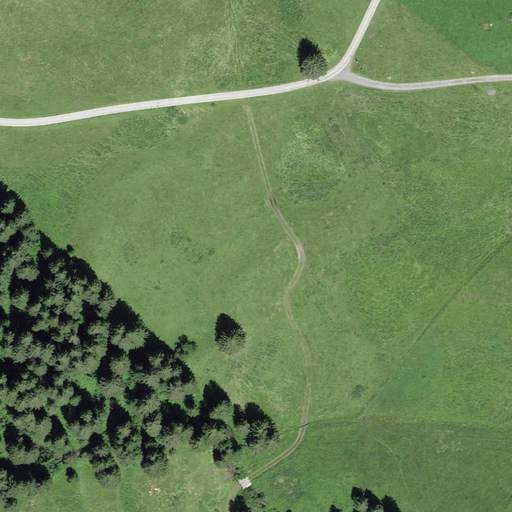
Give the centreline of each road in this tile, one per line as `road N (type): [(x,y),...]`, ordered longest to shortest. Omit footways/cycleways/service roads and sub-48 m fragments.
road 1 (track): [(227,511),(235,490),(300,437),(307,409),(305,364),(287,299),(302,254),(269,192),(245,93)]
road 2 (unclassified): [(0,121),(328,78),(356,47),(377,0)]
road 3 (track): [(511,77),(378,88),(339,70)]
